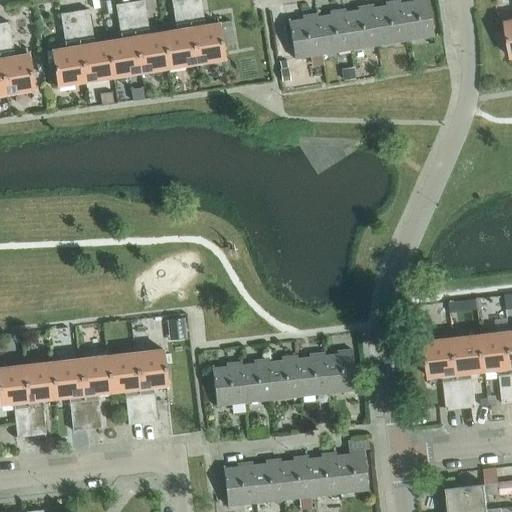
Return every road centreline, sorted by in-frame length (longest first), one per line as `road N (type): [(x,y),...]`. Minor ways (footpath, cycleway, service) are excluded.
road 1 (residential): [(391,433),(383,303),(459,119),(460,0)]
road 2 (residential): [(179,460),(391,433)]
road 3 (residential): [(0,480),(179,460)]
